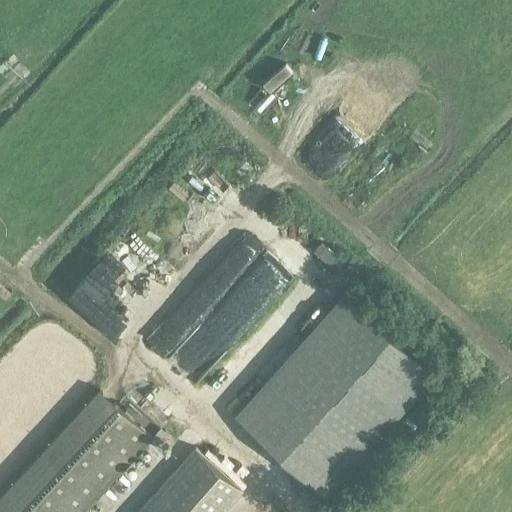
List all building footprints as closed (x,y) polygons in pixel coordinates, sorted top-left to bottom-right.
[(380,231),(401,212),(393,204),(373,223),(380,231)] [(253,231),(268,220),(260,209),(245,220),(253,231)] [(255,277),(216,330),(231,341),(240,328),(253,338),(292,285),(273,272),(264,284),(255,277)] [(327,498),(437,374),(344,291),(234,415),(327,498)] [(0,511),(81,511),(151,437),(98,387),(0,492),(0,511)] [(220,511),(241,489),(194,446),(134,511),(220,511)]
